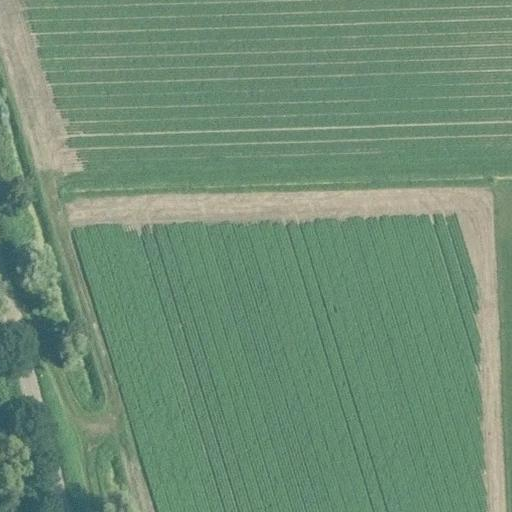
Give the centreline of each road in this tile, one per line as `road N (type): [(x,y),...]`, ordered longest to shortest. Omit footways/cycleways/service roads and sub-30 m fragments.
road 1 (unclassified): [(108,511),(102,469),(40,327),(3,287)]
road 2 (unclassified): [(60,511),(3,287)]
